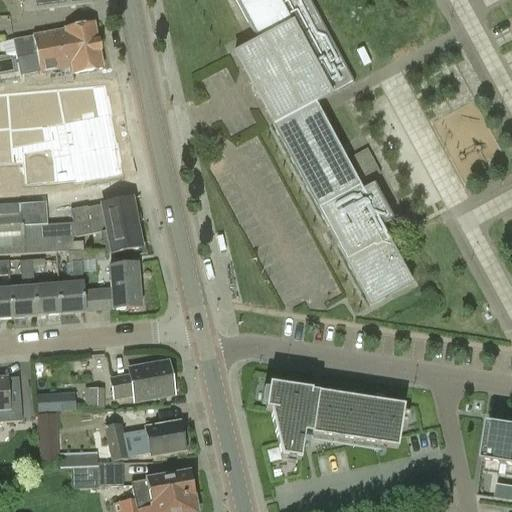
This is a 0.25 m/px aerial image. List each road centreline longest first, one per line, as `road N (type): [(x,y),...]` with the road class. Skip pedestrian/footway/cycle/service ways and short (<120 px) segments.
road 1 (tertiary): [(200,331),(129,0)]
road 2 (residential): [(439,375),(261,347),(207,359)]
road 3 (residential): [(0,346),(200,331)]
road 4 (tertiary): [(243,511),(207,359)]
road 5 (residential): [(511,199),(466,223),(511,307)]
road 6 (residential): [(439,375),(466,511)]
